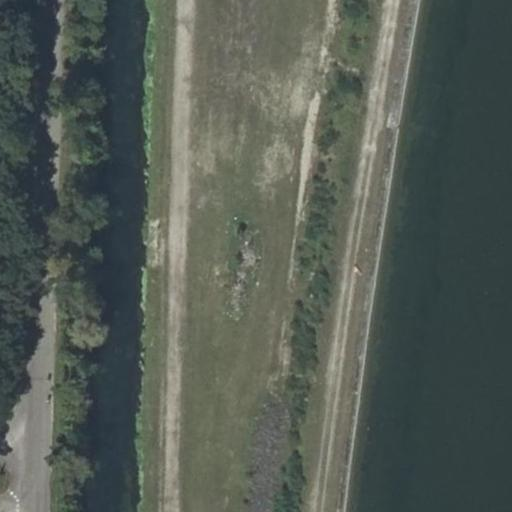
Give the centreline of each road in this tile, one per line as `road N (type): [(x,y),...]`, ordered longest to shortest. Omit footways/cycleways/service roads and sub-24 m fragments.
road 1 (track): [(316,511),(393,0)]
road 2 (track): [(174,511),(186,0)]
road 3 (tertiary): [(51,0),(36,440)]
